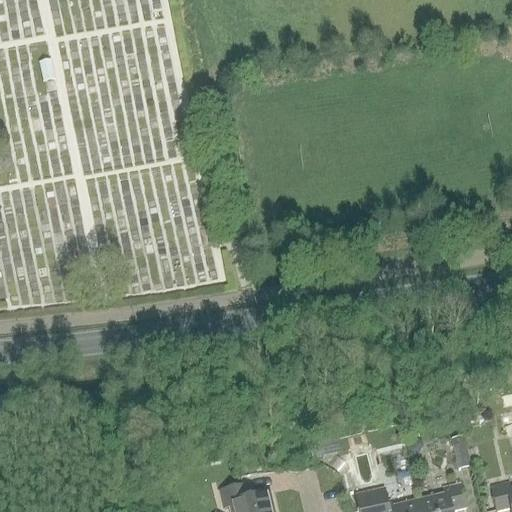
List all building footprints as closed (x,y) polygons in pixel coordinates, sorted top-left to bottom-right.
[(40,85),(52,83),(49,62),(37,65),(40,85)] [(451,441),(458,471),(471,468),(464,438),(451,441)] [(509,511),(511,511),(511,491),(510,492),(509,485),(490,489),(495,511),(499,511),(509,510),(509,511)] [(460,511),(466,511),(460,486),(442,491),(444,497),(417,504),(418,511),(460,511)] [(229,509),(229,511),(273,511),(269,495),(245,501),(241,487),(218,492),(223,511),(229,509)] [(418,511),(417,504),(392,510),(390,503),(386,504),(383,491),(355,497),(358,511),(418,511)]
